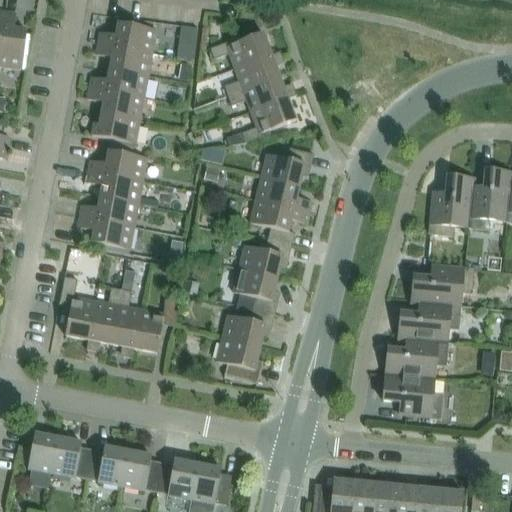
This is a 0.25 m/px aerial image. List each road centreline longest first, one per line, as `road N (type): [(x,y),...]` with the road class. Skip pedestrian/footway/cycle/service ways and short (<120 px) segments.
road 1 (residential): [(3,389),(77,0)]
road 2 (residential): [(350,449),(365,347),(414,176),(447,142),(511,135)]
road 3 (tertiary): [(319,334),(354,191),(379,139),(432,89),(511,67)]
road 4 (residential): [(282,441),(3,389)]
road 5 (residential): [(511,464),(350,449)]
